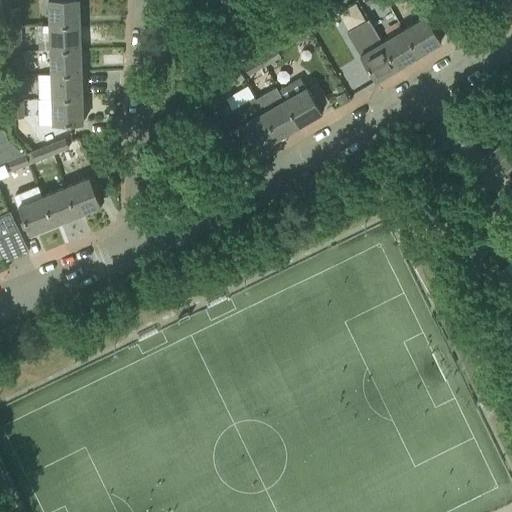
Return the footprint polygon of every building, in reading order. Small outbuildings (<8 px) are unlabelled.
[(78,0),(47,0),(49,24),(80,23),(78,0)] [(11,27),(20,26),(19,8),(10,8),(11,27)] [(426,16),(404,29),(420,55),(441,42),(426,16)] [(49,24),(50,49),(81,48),(80,23),(49,24)] [(21,45),(20,26),(11,27),(12,45),(21,45)] [(402,30),(382,42),(398,68),(420,55),(404,29),(402,30)] [(360,55),(376,81),(398,68),(382,42),(360,55)] [(81,48),(50,49),(51,73),(51,74),(81,73),(81,48)] [(280,57),(275,48),(271,51),(259,57),(265,66),(280,57)] [(12,57),(13,75),(22,75),(22,57),(12,57)] [(249,75),(265,66),(259,57),(244,66),(249,75)] [(244,78),(238,69),(223,78),(228,87),(244,78)] [(51,74),(51,73),(51,99),(82,97),(81,73),(51,74)] [(300,125),(322,112),(307,86),(306,87),(301,79),(282,90),(287,98),(285,99),(300,125)] [(218,96),(207,80),(194,89),(206,105),(218,96)] [(23,81),(13,81),(13,100),(23,99),(23,81)] [(243,128),(256,150),(278,138),(263,112),(264,112),(249,86),(226,99),(230,106),(219,112),(233,134),(243,128)] [(41,99),(43,124),(83,123),(82,97),(51,99),(41,99)] [(23,99),(13,100),(14,118),(24,118),(24,112),(23,99)] [(300,125),(285,99),(271,107),(264,112),(263,112),(278,138),(300,125)] [(430,118),(422,124),(425,129),(434,124),(430,118)] [(0,163),(8,160),(25,153),(2,130),(0,131),(0,163)] [(511,136),(491,152),(498,162),(511,151),(511,136)] [(69,148),(67,143),(65,138),(49,145),(53,155),(69,148)] [(33,151),(26,154),(29,163),(30,164),(53,155),(49,145),(33,151)] [(505,172),(511,166),(511,151),(498,162),(505,172)] [(12,169),(19,167),(28,163),(29,163),(26,153),(25,153),(8,160),(12,169)] [(101,205),(89,177),(66,187),(77,214),(101,205)] [(30,234),(55,224),(43,196),(42,196),(39,187),(15,196),(19,206),(18,206),(30,234)] [(55,224),(77,214),(66,187),(43,196),(55,224)] [(0,251),(5,263),(29,252),(10,211),(0,216),(0,251)]
